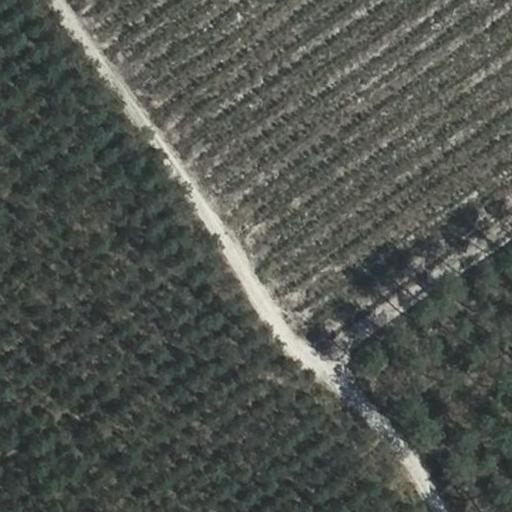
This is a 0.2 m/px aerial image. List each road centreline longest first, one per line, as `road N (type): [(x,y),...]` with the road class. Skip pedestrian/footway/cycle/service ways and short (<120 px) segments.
road 1 (track): [(511,242),(314,379),(52,0)]
road 2 (track): [(437,511),(345,357)]
